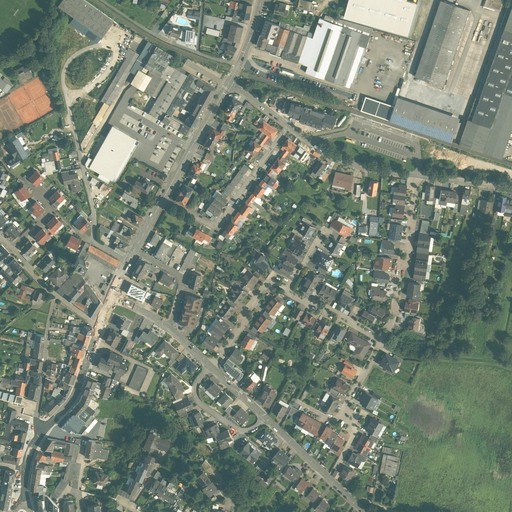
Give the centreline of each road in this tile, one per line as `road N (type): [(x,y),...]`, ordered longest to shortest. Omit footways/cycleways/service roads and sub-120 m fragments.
road 1 (residential): [(128,261),(92,240),(62,79),(76,54),(119,44)]
road 2 (residential): [(163,198),(213,226),(288,126)]
road 3 (residential): [(418,175),(393,319),(382,340)]
road 4 (residential): [(46,429),(35,422),(56,294)]
road 5 (residential): [(382,340),(340,414),(355,429),(339,461)]
road 6 (residential): [(288,126),(342,161),(418,175)]
road 7 (secondary): [(163,198),(228,82)]
road 8 (residential): [(360,511),(265,419)]
road 9 (residential): [(211,366),(197,384),(198,404),(243,433),(265,419)]
